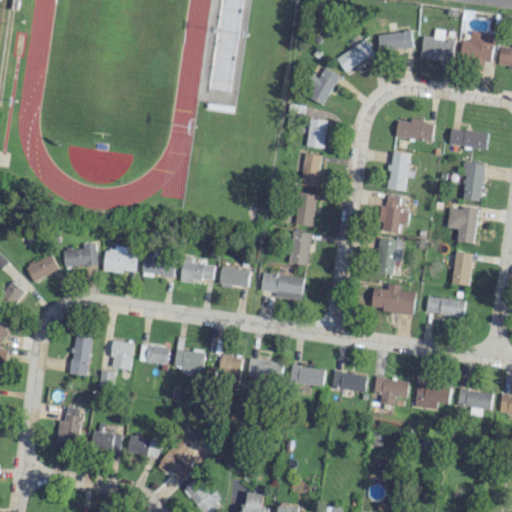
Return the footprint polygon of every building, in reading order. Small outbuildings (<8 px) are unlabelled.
[(411,47),(410,30),(378,31),(378,48),(411,47)] [(491,63),(494,32),(470,30),(469,41),(460,40),(458,60),(491,63)] [(419,58),(452,60),(453,38),(421,36),(419,58)] [(373,55),(365,39),(335,55),(343,71),(373,55)] [(511,44),(511,46),(499,45),(497,63),(508,64),(508,67),(511,67),(511,44)] [(318,77),(310,74),(303,96),(324,104),(336,72),(322,67),(318,77)] [(323,147),(326,119),(307,117),(304,145),(323,147)] [(433,122),(410,118),(409,121),(397,119),(394,135),(430,141),(433,122)] [(487,130),(449,128),(448,145),(486,147),(487,130)] [(403,189),(405,176),(406,176),(409,153),(391,151),(387,188),(403,189)] [(317,186),(319,154),(301,153),(300,185),(317,186)] [(485,164),(466,161),(460,198),(479,201),(485,164)] [(314,193),(296,192),(294,224),(312,225),(314,193)] [(397,232),(398,223),(406,224),(408,209),(397,207),(399,197),(386,195),(384,205),(380,205),(377,220),(379,221),(378,229),(397,232)] [(455,240),(471,242),(477,207),(460,205),(460,208),(448,207),(445,226),(457,228),(455,240)] [(307,264),(309,232),(290,230),(287,262),(307,264)] [(403,239),(377,237),(374,272),(392,274),(393,260),(400,260),(403,239)] [(62,248),(63,266),(96,264),(95,242),(82,243),(82,247),(62,248)] [(135,272),(137,249),(104,245),(102,269),(135,272)] [(141,272),(172,275),(174,252),(143,249),(141,272)] [(450,283),(468,284),(471,252),(453,251),(450,283)] [(31,280),(57,269),(50,254),(25,264),(31,280)] [(212,279),(213,264),(190,262),(191,257),(181,256),(179,280),(192,281),(193,277),(212,279)] [(218,282),(247,285),(249,269),(219,266),(218,282)] [(273,296),(300,299),(302,277),(261,272),(259,289),(274,291),(273,296)] [(0,295),(0,299),(11,308),(23,290),(10,281),(0,295)] [(414,291),(399,289),(399,284),(387,282),(386,288),(372,287),(370,305),(380,306),(380,310),(412,314),(414,291)] [(464,300),(426,295),(424,312),(462,316),(464,300)] [(10,315),(0,312),(0,341),(2,343),(10,315)] [(86,375),(91,336),(74,333),(68,372),(86,375)] [(129,369),(133,342),(114,339),(109,365),(129,369)] [(167,362),(168,346),(140,344),(139,360),(167,362)] [(180,370),(202,371),(203,350),(175,349),(174,365),(181,365),(180,370)] [(238,382),(243,359),(221,354),(216,377),(238,382)] [(245,379),(278,384),(282,362),(249,357),(245,379)] [(287,380),(321,385),(324,369),(290,364),(287,380)] [(98,386),(111,388),(113,371),(100,369),(98,386)] [(330,387),(364,390),(365,374),(332,371),(330,387)] [(380,392),(378,402),(393,403),(394,395),(405,397),(407,380),(374,376),(372,392),(380,392)] [(448,403),(449,383),(415,382),(414,406),(435,407),(436,402),(448,403)] [(456,405),(489,408),(491,392),(458,388),(456,405)] [(511,412),(511,395),(500,395),(499,411),(511,412)] [(82,408),(65,406),(63,419),(59,419),(55,441),(76,444),(82,408)] [(167,469),(181,482),(197,465),(183,452),(197,438),(186,428),(154,464),(164,472),(167,469)] [(90,446),(119,450),(121,433),(92,430),(90,446)] [(161,440),(129,432),(125,450),(156,457),(161,440)] [(215,490),(209,493),(197,476),(184,485),(202,511),(209,511),(218,506),(215,501),(220,497),(215,490)] [(241,511),(267,511),(268,508),(261,507),(262,493),(244,491),(241,511)]
